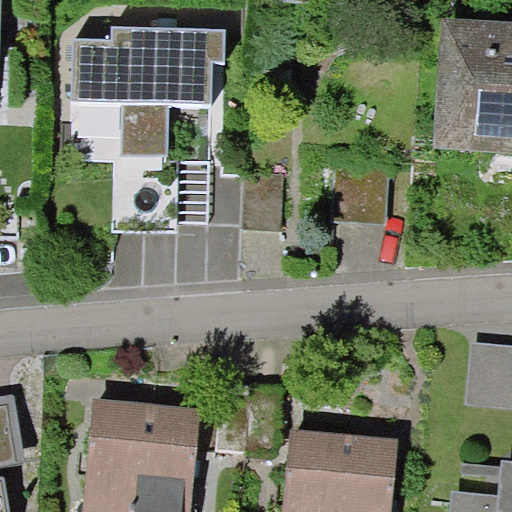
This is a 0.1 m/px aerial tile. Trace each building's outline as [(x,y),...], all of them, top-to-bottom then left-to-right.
[(66,47),(65,111),(125,112),(125,155),(161,155),(161,112),(206,113),(207,36),(106,35),(106,48),(66,47)] [(511,40),(448,37),(442,144),(489,147),(490,134),(511,135),(511,40)] [(338,165),(337,225),(384,226),(385,165),(338,165)] [(170,230),(204,230),(204,168),(171,167),(170,230)] [(237,236),(275,236),(276,180),(237,180),(237,236)] [(470,410),(511,413),(511,350),(476,347),(470,410)] [(211,455),(241,458),(247,398),(217,395),(211,455)] [(277,400),(247,398),(241,458),(271,461),(277,400)] [(90,410),(80,511),(186,511),(195,420),(90,410)] [(0,511),(18,511),(13,479),(0,481),(0,462),(15,459),(8,418),(0,417),(0,511)] [(288,440),(280,511),(386,511),(393,450),(288,440)] [(511,511),(511,468),(509,468),(505,511),(493,511),(495,498),(457,495),(455,511),(511,511)]
